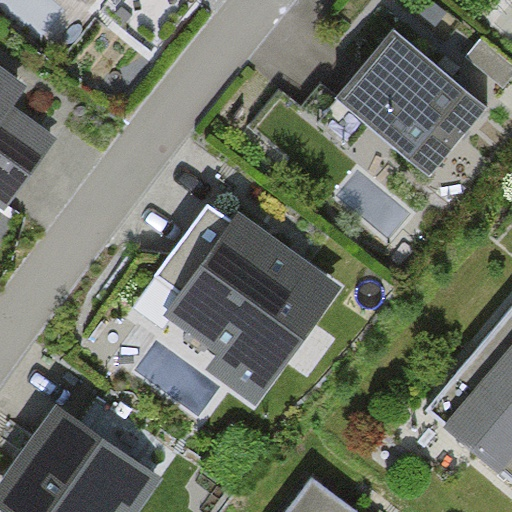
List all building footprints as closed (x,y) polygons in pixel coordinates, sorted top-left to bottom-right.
[(488,112),(397,33),(330,110),(422,189),(488,112)] [(69,116),(0,69),(0,205),(6,210),(69,116)] [(334,298),(229,231),(155,345),(260,412),(334,298)] [(511,325),(430,424),(511,492),(511,325)] [(145,511),(162,487),(64,423),(5,511),(145,511)] [(343,511),(317,492),(302,511),(343,511)]
